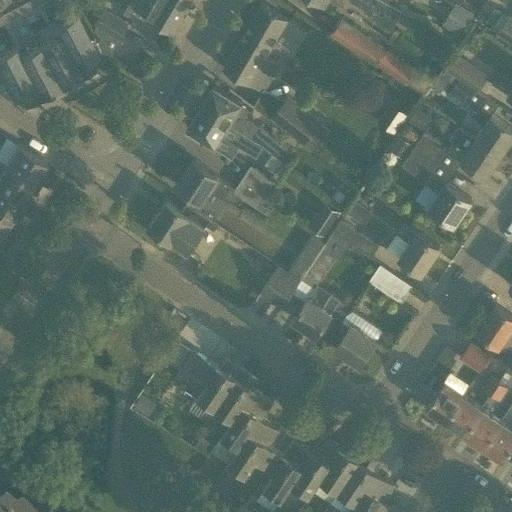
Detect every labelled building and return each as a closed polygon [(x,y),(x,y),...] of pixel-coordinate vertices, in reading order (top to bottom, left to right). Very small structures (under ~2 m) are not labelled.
[(33,6),(29,0),(27,0),(19,4),(23,12),(33,6)] [(128,0),(122,11),(129,16),(133,23),(131,26),(145,35),(153,21),(171,32),(189,2),(185,0),(128,0)] [(340,0),(351,0),(393,25),(401,10),(386,2),(383,0),(321,0),(324,1),(324,0),(332,0),(338,3),(340,0)] [(460,32),(472,10),(456,1),(444,23),(460,32)] [(287,17),(261,2),(223,67),(263,90),(279,64),(265,55),(287,17)] [(23,12),(19,4),(9,10),(12,17),(23,12)] [(487,5),(479,16),(492,25),(500,14),(487,5)] [(125,23),(108,13),(100,8),(92,22),(117,37),(125,23)] [(12,17),(9,10),(0,14),(0,18),(2,22),(12,17)] [(511,14),(508,12),(495,32),(511,43),(511,14)] [(14,45),(0,53),(0,68),(15,97),(22,93),(27,103),(95,67),(90,58),(97,54),(75,13),(53,24),(59,34),(20,55),(14,45)] [(422,96),(433,80),(339,17),(328,34),(422,96)] [(442,66),(460,78),(477,89),(488,73),(452,49),(442,66)] [(508,94),(511,96),(511,81),(502,74),(495,84),(509,93),(508,94)] [(484,125),(476,137),(502,154),(511,138),(511,127),(491,114),(498,104),(477,90),(477,89),(460,78),(450,92),(475,108),(470,115),(484,125)] [(214,84),(201,105),(253,137),(263,145),(283,162),(291,152),(260,125),(236,110),(242,101),(214,84)] [(330,129),(321,121),(321,120),(288,94),(270,116),(304,143),(302,145),(312,152),(330,129)] [(390,103),(380,122),(397,130),(406,111),(390,103)] [(256,156),(263,145),(253,137),(201,105),(187,126),(215,143),(234,155),(240,146),(256,156)] [(418,107),(409,120),(422,129),(432,116),(418,107)] [(450,137),(453,140),(446,150),(461,160),(460,160),(486,177),(502,154),(476,137),(458,125),(450,137)] [(425,131),(415,144),(433,156),(442,142),(425,131)] [(399,136),(393,147),(404,154),(411,144),(399,136)] [(47,162),(18,143),(5,163),(40,185),(46,176),(40,172),(47,162)] [(433,156),(415,144),(402,164),(419,176),(433,156)] [(236,188),(218,175),(194,159),(176,185),(192,195),(187,203),(196,209),(201,201),(210,187),(237,205),(242,197),(256,207),(265,193),(242,178),(236,188)] [(34,194),(40,185),(5,163),(0,171),(0,186),(22,200),(28,190),(34,194)] [(251,165),(242,178),(265,193),(274,180),(251,165)] [(428,208),(454,225),(472,198),(446,181),(446,182),(431,172),(424,182),(439,192),(428,208)] [(16,211),(22,200),(0,186),(0,213),(16,224),(21,214),(16,211)] [(166,200),(149,226),(173,242),(173,241),(173,242),(170,247),(181,254),(184,249),(186,250),(208,217),(196,209),(187,203),(186,202),(181,210),(166,200)] [(356,200),(347,212),(358,219),(366,207),(356,200)] [(10,233),(16,224),(0,213),(0,235),(4,230),(10,233)] [(346,240),(371,256),(379,244),(341,218),(332,231),(346,240)] [(400,257),(422,272),(440,245),(418,230),(417,231),(404,222),(397,232),(410,241),(400,257)] [(346,240),(332,231),(306,270),(320,279),(346,240)] [(413,285),(396,274),(380,263),(369,280),(402,302),(413,285)] [(261,292),(283,306),(301,279),(279,264),(261,292)] [(351,306),(340,299),(331,293),(317,283),(308,296),(293,319),(317,334),(331,312),(343,320),(350,309),(350,308),(351,306)] [(511,353),(511,315),(496,304),(477,331),(511,353)] [(357,313),(351,323),(335,347),(360,364),(378,337),(377,337),(382,330),(357,313)] [(471,360),(480,346),(470,340),(461,353),(471,360)] [(213,407),(214,408),(243,366),(228,356),(221,366),(209,359),(208,360),(195,351),(181,373),(192,380),(186,388),(197,396),(197,397),(196,398),(190,409),(205,419),(213,407)] [(253,373),(243,366),(214,408),(232,420),(243,405),(252,412),(264,395),(252,387),(256,381),(250,377),(253,373)] [(511,375),(506,371),(500,380),(491,394),(499,399),(508,386),(511,379),(511,375)] [(482,388),(491,394),(500,380),(491,375),(482,388)] [(426,408),(446,421),(463,395),(444,382),(426,408)] [(221,436),(239,447),(250,433),(259,439),(271,423),(260,416),(264,410),(268,409),(273,401),(264,395),(252,412),(243,405),(232,420),(221,436)] [(482,407),(471,400),(463,395),(446,421),(464,433),(482,407)] [(483,446),(501,420),(482,407),(464,433),(483,446)] [(511,424),(511,426),(501,420),(483,446),(503,459),(511,445),(511,424)] [(227,463),(246,476),(254,481),(265,466),(266,466),(277,450),(265,442),(269,437),(270,438),(275,437),(280,429),(271,423),(259,439),(250,433),(239,447),(227,463)] [(310,495),(313,490),(331,464),(322,457),(333,441),(322,434),(317,442),(317,447),(319,448),(315,453),(305,446),(294,461),(303,467),(293,483),(310,495)] [(282,499),(293,483),(303,467),(294,461),(305,446),(294,438),(288,446),(290,451),(291,452),(287,457),(277,450),(266,466),(274,472),(264,487),(282,499)] [(330,502),(338,490),(366,449),(356,442),(353,447),(347,443),(344,448),(333,441),(322,457),(331,464),(313,490),(330,502)] [(335,496),(351,507),(366,487),(374,492),(385,477),(374,469),(378,464),(372,460),(375,455),(366,449),(338,490),(339,491),(335,496)] [(385,477),(374,492),(366,487),(351,507),(348,511),(387,511),(393,504),(381,496),(385,491),(386,492),(391,491),(396,484),(385,477)] [(0,511),(40,511),(25,499),(15,510),(5,502),(0,507),(0,511)]
